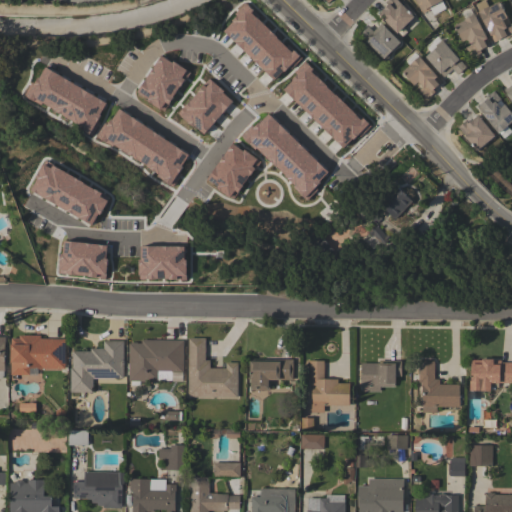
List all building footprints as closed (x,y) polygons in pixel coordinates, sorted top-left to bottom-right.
[(378,14),(388,5),(385,2),(387,0),(398,0),(414,16),(397,33),(378,14)] [(442,0),(429,7),(430,9),(423,13),(415,0),(442,0)] [(507,17),(502,19),(505,25),(510,23),(511,27),(511,34),(511,35),(511,36),(505,39),(503,35),(498,38),(498,39),(493,42),(477,11),(478,11),(475,4),(482,0),(484,0),(488,6),(498,1),(507,17)] [(246,2),(252,8),(249,10),(255,16),(256,15),(275,34),(275,35),(290,50),(292,48),(298,53),(297,54),(300,56),(290,67),(288,65),(283,70),(282,69),(273,78),(257,63),(221,29),(231,19),(230,19),(246,2)] [(454,25),(464,20),(463,19),(475,14),(490,45),(485,47),(485,46),(480,49),(481,52),(476,55),(476,54),(470,57),(465,47),(470,44),(467,39),(462,41),(454,25)] [(390,52),(391,54),(385,60),(359,34),(368,26),(373,31),(381,23),(400,42),(390,52)] [(436,47),(435,45),(442,39),(466,67),(457,74),(452,69),(443,77),(425,56),(436,47)] [(160,53),(170,60),(171,59),(185,68),(184,69),(189,71),(183,80),(182,79),(166,102),(167,103),(162,110),(145,99),(146,97),(135,89),(160,53)] [(442,81),(433,89),(435,91),(430,96),(430,95),(426,98),(418,90),(422,86),(418,81),(414,85),(402,72),(411,64),(410,64),(419,56),(442,81)] [(107,103),(42,66),(25,96),(90,133),(107,103)] [(511,73),(508,77),(511,83),(502,90),(511,103),(511,73)] [(202,83),(204,85),(210,79),(222,89),(221,90),(231,99),(202,132),(193,124),(192,125),(179,114),(184,108),(182,106),(188,99),(196,90),(196,89),(202,83)] [(511,113),(511,121),(507,125),(508,125),(498,133),(481,112),(477,107),(479,104),(485,99),(484,97),(489,93),(493,90),(500,99),(496,102),(500,107),(504,104),(511,113)] [(367,127),(360,135),(349,125),(332,143),(330,141),(313,158),(293,138),(327,104),(328,105),(337,97),(367,127)] [(118,107),(187,153),(179,164),(181,165),(177,171),(180,173),(172,186),(169,184),(169,183),(162,179),(156,175),(158,172),(135,157),(134,158),(112,143),(111,145),(103,140),(104,140),(97,135),(109,117),(110,118),(118,107)] [(329,173),(266,113),(243,138),(305,197),(329,173)] [(477,150),(457,127),(465,120),(467,123),(477,114),(495,135),(477,150)] [(358,143),(370,130),(387,146),(380,153),(383,156),(379,159),(377,157),(375,159),(358,143)] [(205,180),(232,199),(258,161),(231,142),(205,180)] [(50,154),(52,156),(55,151),(84,169),(75,184),(58,173),(57,174),(43,166),(50,154)] [(108,194),(43,162),(28,192),(93,224),(108,194)] [(236,207),(243,209),(245,217),(220,216),(211,184),(232,167),(236,178),(230,182),(236,207)] [(396,219),(377,201),(393,183),(412,201),(396,219)] [(333,216),(309,237),(299,226),(323,205),(333,216)] [(69,224),(68,233),(71,233),(70,250),(61,249),(61,259),(50,258),(50,248),(52,248),(53,240),(43,239),(45,207),(64,208),(63,224),(69,224)] [(165,238),(160,234),(170,222),(175,226),(202,239),(232,246),(233,244),(236,245),(235,249),(231,265),(222,262),(222,259),(197,253),(165,238)] [(369,235),(369,231),(377,225),(385,235),(387,234),(390,238),(383,244),(381,242),(380,243),(373,235),(369,235)] [(335,253),(319,237),(311,244),(327,260),(335,253)] [(138,279),(184,279),(184,246),(138,246),(138,279)] [(69,255),(79,261),(69,275),(60,268),(69,255)] [(37,368),(37,375),(10,375),(11,338),(19,338),(19,335),(40,335),(40,338),(65,339),(65,369),(37,368)] [(188,373),(185,373),(185,368),(188,368),(188,365),(185,365),(185,360),(188,360),(188,337),(205,338),(205,360),(210,360),(210,368),(225,368),(225,362),(238,362),(237,397),(188,396),(188,373)] [(183,340),(183,372),(171,372),(171,380),(157,380),(157,381),(128,380),(129,343),(131,343),(131,342),(137,342),(137,343),(141,343),(141,339),(183,340)] [(90,351),(90,348),(103,348),(103,340),(123,341),(122,378),(92,378),(92,392),(70,392),(70,368),(71,368),(72,351),(90,351)] [(292,359),(292,380),(269,379),(269,390),(250,390),(250,379),(249,379),(250,358),(292,359)] [(323,405),(323,412),(311,412),(311,385),(310,385),(310,380),(308,380),(308,360),(324,360),(323,379),(337,379),(337,383),(349,383),(349,405),(323,405)] [(379,363),(379,360),(401,361),(401,376),(394,376),(394,387),(380,386),(380,391),(363,391),(363,386),(360,386),(360,363),(379,363)] [(501,360),(501,362),(511,362),(511,382),(499,382),(499,383),(490,382),(490,391),(470,390),(470,381),(471,381),(471,360),(501,360)] [(434,379),(439,379),(438,384),(459,384),(459,407),(436,406),(436,412),(422,412),(422,406),(421,406),(422,387),(421,387),(421,382),(418,382),(419,361),(434,361),(434,379)] [(28,403),(28,402),(34,402),(34,403),(35,403),(35,412),(19,412),(19,403),(28,403)] [(313,429),(301,429),(301,418),(313,418),(313,429)] [(67,445),(67,430),(87,430),(87,445),(67,445)] [(300,448),(300,434),(323,434),(323,449),(300,448)] [(386,449),(386,435),(407,435),(406,449),(386,449)] [(357,436),(368,436),(368,449),(365,449),(365,455),(366,455),(366,467),(356,467),(356,455),(358,455),(358,449),(357,449),(357,436)] [(166,458),(158,458),(158,449),(170,448),(170,445),(183,445),(183,470),(166,470),(166,458)] [(492,466),(469,466),(469,445),(492,445),(492,466)] [(464,477),(449,476),(449,459),(451,459),(451,457),(464,457),(464,477)] [(240,462),(240,477),(213,477),(213,462),(240,462)] [(344,485),(340,477),(345,475),(346,467),(353,467),(353,480),(344,485)] [(120,472),(123,472),(123,482),(121,482),(121,508),(106,508),(106,506),(96,506),(96,503),(90,503),(90,499),(86,499),(86,498),(72,498),(73,481),(83,482),(83,471),(120,472)] [(190,511),(190,486),(187,486),(187,477),(208,477),(208,493),(217,493),(217,494),(227,494),(227,495),(239,495),(239,509),(227,509),(227,510),(225,510),(225,511),(214,511),(214,510),(207,510),(207,511),(190,511)] [(164,489),(164,484),(175,484),(175,491),(174,491),(174,511),(165,511),(165,509),(153,509),(153,511),(145,511),(131,511),(131,508),(132,508),(132,492),(129,492),(129,479),(150,479),(150,486),(152,486),(152,489),(164,489)] [(403,479),(402,511),(359,511),(359,506),(357,506),(357,486),(368,486),(368,479),(403,479)] [(9,511),(9,483),(15,483),(15,482),(17,480),(21,480),(24,482),(24,483),(27,483),(27,480),(43,480),(43,496),(51,496),(51,506),(59,506),(59,511),(9,511)] [(294,488),(294,511),(251,511),(251,496),(260,496),(260,488),(294,488)] [(511,495),(511,511),(473,511),(473,506),(484,506),(484,492),(490,492),(490,493),(494,493),(494,495),(511,495)] [(306,511),(306,510),(307,510),(307,498),(326,498),(326,494),(344,495),(344,511),(306,511)] [(414,511),(414,498),(424,498),(425,495),(438,495),(438,494),(445,494),(445,495),(458,495),(458,511),(457,511),(414,511)]
